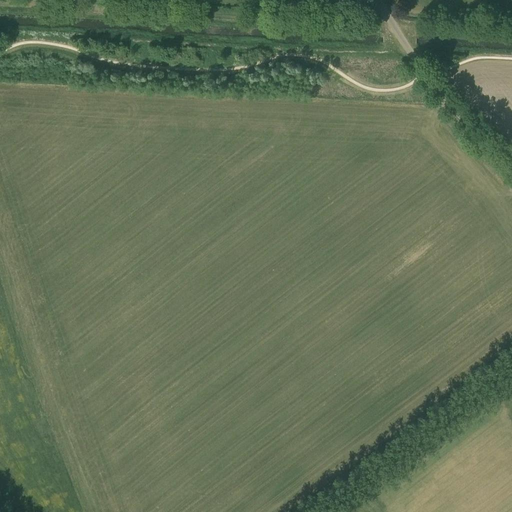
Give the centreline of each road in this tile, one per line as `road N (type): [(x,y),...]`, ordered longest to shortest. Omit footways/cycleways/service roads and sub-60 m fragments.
road 1 (track): [(0,7),(511,35)]
road 2 (unclassified): [(319,511),(511,358)]
road 3 (unclassified): [(511,172),(429,74),(384,0)]
